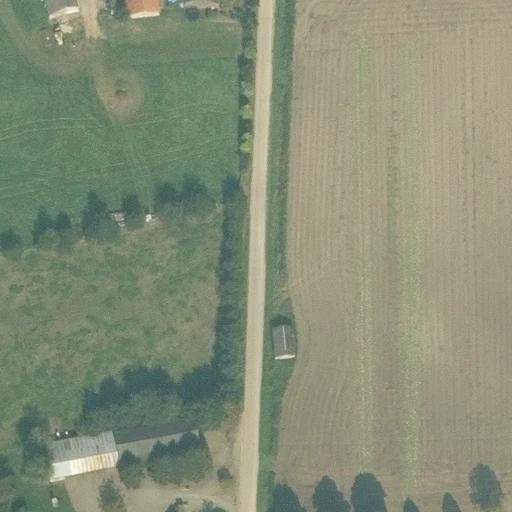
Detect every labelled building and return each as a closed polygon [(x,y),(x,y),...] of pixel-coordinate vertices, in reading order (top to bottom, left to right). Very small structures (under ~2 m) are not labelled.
[(124,0),(127,19),(159,16),(156,0),(124,0)] [(184,0),(184,8),(215,9),(215,0),(184,0)] [(292,331),(272,333),(274,361),(294,359),(292,331)] [(113,434),(119,470),(120,474),(199,459),(191,420),(113,434)] [(43,449),(50,484),(63,481),(56,446),(43,449)]
